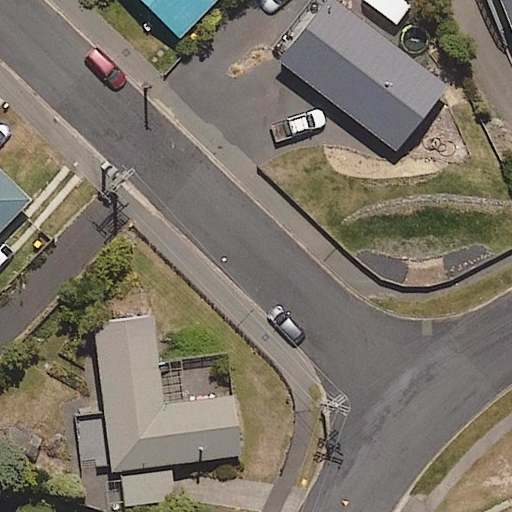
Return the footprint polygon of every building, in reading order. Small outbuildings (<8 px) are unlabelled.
[(140,0),(174,31),(203,0),(140,0)] [(338,0),(306,0),(268,51),(393,146),(443,79),(338,0)] [(511,0),(495,0),(511,39),(511,0)] [(0,168),(0,219),(26,193),(0,168)] [(146,309),(88,317),(108,467),(116,466),(121,502),(173,495),(168,461),(238,451),(230,388),(158,398),(146,309)]
